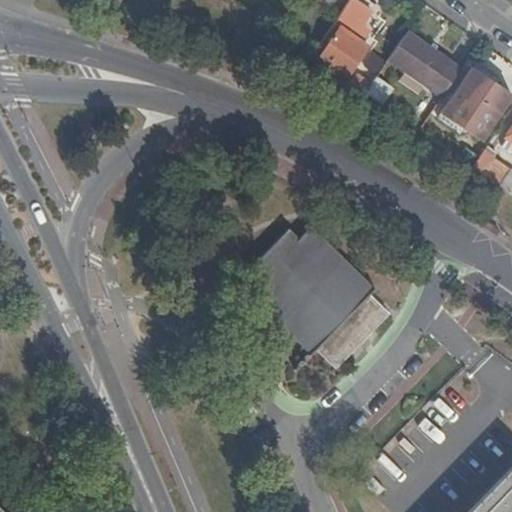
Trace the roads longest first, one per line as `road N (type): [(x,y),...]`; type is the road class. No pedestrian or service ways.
road 1 (residential): [(463,239),(409,325),(290,441),(318,511)]
road 2 (primary): [(5,223),(154,500)]
road 3 (residential): [(229,108),(326,150),(463,239)]
road 4 (residential): [(70,275),(79,215),(110,168),(170,128),(229,108)]
road 5 (primary): [(154,500),(158,485),(70,275)]
road 6 (unclassified): [(0,82),(176,100)]
road 7 (primary): [(70,275),(0,128)]
road 8 (residential): [(229,108),(194,82),(112,55)]
